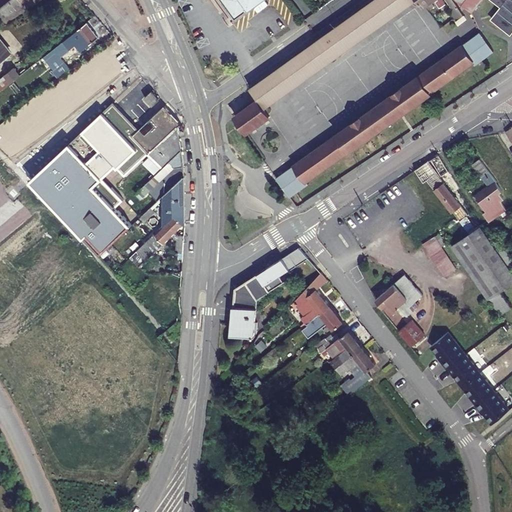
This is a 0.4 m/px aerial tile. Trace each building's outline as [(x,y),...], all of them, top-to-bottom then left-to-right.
[(11,0),(0,9),(0,14),(8,25),(15,20),(22,16),(28,11),(44,0),(30,0),(29,1),(28,0),(11,0)] [(220,0),(231,15),(235,21),(263,0),(220,0)] [(297,55),(250,89),(258,100),(264,107),(416,0),(374,0),(370,4),(330,32),(297,55)] [(452,0),(449,2),(460,19),(465,15),(458,5),(455,0),(452,0)] [(457,0),(474,11),(483,0),(457,0)] [(511,0),(494,0),(504,8),(494,19),(511,34),(511,0)] [(449,13),(438,22),(443,27),(453,20),(449,13)] [(98,39),(86,24),(54,51),(60,59),(75,47),(80,53),(98,39)] [(473,64),(475,66),(494,52),(480,34),(276,179),(290,198),(309,184),(307,182),(473,64)] [(109,35),(72,62),(81,75),(82,75),(88,83),(124,58),(109,35)] [(58,79),(62,76),(70,70),(64,63),(53,72),(58,79)] [(12,84),(21,77),(14,68),(5,75),(12,84)] [(169,102),(142,74),(74,134),(84,145),(104,165),(169,102)] [(258,100),(236,116),(248,132),(270,116),(264,107),(258,100)] [(150,120),(141,129),(133,136),(135,138),(149,154),(158,146),(179,128),(182,125),(164,106),(150,120)] [(180,138),(179,128),(158,146),(163,152),(180,138)] [(106,173),(73,136),(31,173),(101,251),(135,221),(97,183),(106,173)] [(480,159),(487,168),(496,162),(490,153),(492,152),(481,136),(466,139),(480,159)] [(163,152),(158,146),(149,154),(163,169),(182,150),(180,138),(163,152)] [(185,176),(182,150),(163,169),(136,194),(142,200),(164,179),(172,188),(185,176)] [(422,175),(428,185),(434,187),(444,199),(453,193),(442,176),(449,172),(439,155),(423,166),(418,169),(421,173),(422,175)] [(487,168),(480,159),(473,165),(488,187),(477,195),(484,204),(486,203),(488,206),(483,210),(491,222),(504,212),(508,210),(503,203),(501,201),(504,198),(500,193),(503,190),(497,181),(487,168)] [(423,183),(428,185),(422,175),(421,173),(418,169),(415,171),(418,175),(423,183)] [(511,169),(497,181),(503,190),(507,188),(511,193),(511,192),(511,169)] [(138,218),(153,234),(176,212),(186,222),(185,176),(172,188),(140,216),(138,218)] [(428,185),(431,189),(440,202),(444,199),(434,187),(428,185)] [(453,193),(444,199),(453,210),(456,209),(463,219),(468,216),(461,205),(453,193)] [(384,194),(344,220),(359,244),(398,220),(390,207),(391,206),(384,194)] [(508,210),(511,206),(511,196),(503,203),(508,210)] [(453,210),(444,199),(440,202),(447,214),(453,210)] [(176,212),(153,234),(130,256),(140,266),(186,222),(176,212)] [(130,226),(118,236),(123,241),(134,231),(130,226)] [(511,269),(511,268),(511,267),(511,250),(506,241),(503,242),(497,246),(490,235),(484,226),(477,231),(473,233),(454,246),(466,265),(488,298),(496,310),(509,301),(502,290),(511,283),(511,269)] [(497,246),(503,242),(496,232),(490,235),(497,246)] [(438,265),(450,256),(437,237),(425,245),(438,265)] [(176,257),(184,258),(185,239),(178,239),(175,242),(177,245),(176,257)] [(301,248),(259,274),(270,291),(286,281),(281,275),(291,268),(291,270),(310,258),(301,248)] [(450,256),(438,265),(447,277),(458,269),(450,256)] [(299,279),(308,288),(318,277),(307,267),(299,279)] [(318,289),(329,280),(323,272),(318,277),(308,288),(296,300),(306,314),(303,316),(308,323),(331,305),(318,289)] [(259,274),(236,288),(233,334),(257,335),(259,298),(270,291),(259,274)] [(423,293),(406,274),(378,300),(385,308),(390,304),(400,316),(393,322),(402,333),(412,324),(413,323),(408,315),(414,310),(411,306),(425,294),(423,293)] [(169,323),(182,311),(164,292),(151,304),(169,323)] [(331,305),(308,323),(309,324),(313,329),(327,319),(335,329),(344,322),(331,305)] [(420,355),(434,343),(420,327),(417,329),(412,324),(402,333),(420,355)] [(349,347),(335,358),(341,366),(364,347),(351,330),(342,337),(349,347)] [(431,346),(441,357),(439,358),(448,368),(449,367),(466,353),(448,332),(431,346)] [(364,347),(341,366),(345,371),(360,360),(368,370),(377,363),(364,347)] [(466,353),(449,367),(463,386),(481,372),(466,353)] [(351,384),(355,389),(371,375),(368,370),(351,384)] [(509,410),(481,372),(463,386),(492,424),(509,410)]
